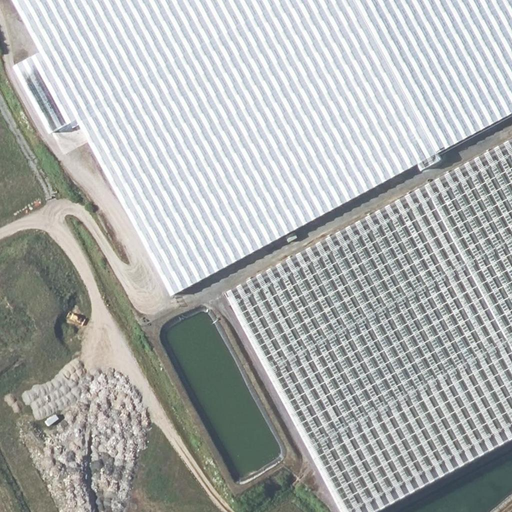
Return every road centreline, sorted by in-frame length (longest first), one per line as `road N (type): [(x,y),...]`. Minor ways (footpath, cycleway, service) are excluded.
road 1 (track): [(144,268),(127,274),(75,207),(0,233)]
road 2 (track): [(0,98),(58,212)]
